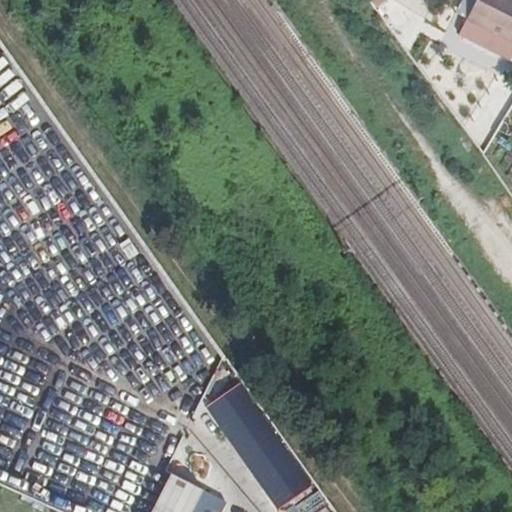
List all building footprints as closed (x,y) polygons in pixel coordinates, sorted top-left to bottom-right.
[(511,1),(510,0),(473,0),(457,28),(511,60),(511,58),(511,1)] [(206,393),(237,435),(263,416),(233,374),(206,393)] [(290,453),(269,424),(251,437),(272,466),(290,453)] [(191,511),(202,491),(171,475),(152,511),(191,511)] [(218,511),(224,502),(202,491),(191,511),(218,511)]
